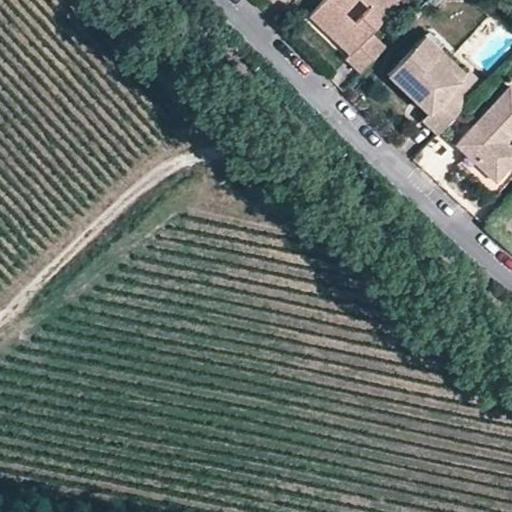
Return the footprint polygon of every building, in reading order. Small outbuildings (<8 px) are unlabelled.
[(343,58),(359,72),(383,46),(369,32),(396,3),(393,0),(321,0),(307,15),(348,53),(343,58)] [(416,40),(431,55),(438,48),(422,33),(416,40)] [(420,118),(436,133),(468,98),(454,84),(465,73),(438,48),(431,55),(416,40),(385,72),(426,111),(420,118)] [(511,88),(509,85),(454,143),(495,180),(511,161),(511,146),(506,141),(511,133),(511,88)] [(438,177),(456,149),(437,137),(419,164),(438,177)] [(259,189),(248,177),(229,195),(241,207),(259,189)]
